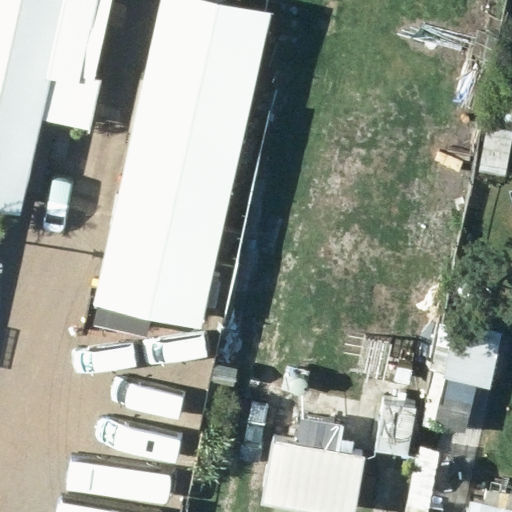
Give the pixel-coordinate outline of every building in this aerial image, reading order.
[(0,0),(0,217),(17,221),(46,81),(77,88),(79,82),(90,83),(108,0),(0,0)] [(184,0),(158,0),(90,307),(198,332),(268,18),(184,0)] [(320,233),(434,252),(459,99),(345,81),(320,233)] [(511,135),(501,146),(511,157),(511,135)] [(334,261),(309,367),(418,390),(441,271),(334,261)] [(453,325),(441,381),(490,393),(502,335),(453,325)] [(135,380),(190,395),(199,361),(158,350),(157,353),(144,350),(135,380)] [(269,444),(257,509),(271,511),(352,511),(362,461),(336,456),(340,432),(297,424),(292,448),(269,444)]
